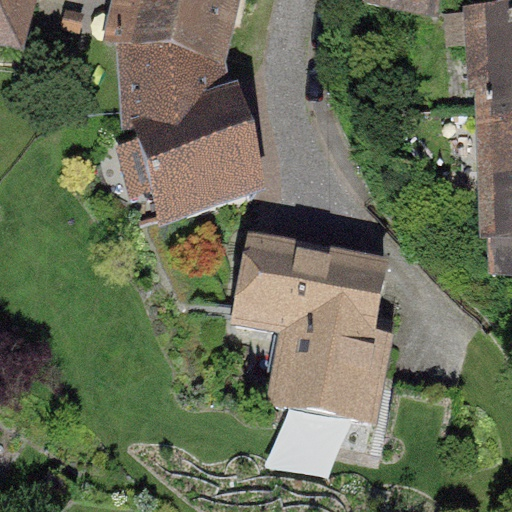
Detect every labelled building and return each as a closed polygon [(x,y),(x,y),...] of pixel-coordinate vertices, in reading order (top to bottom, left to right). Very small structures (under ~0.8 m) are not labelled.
[(0,0),(0,60),(20,66),(37,0),(0,0)] [(124,137),(224,106),(214,83),(230,0),(104,0),(86,62),(114,73),(124,137)] [(437,30),(440,0),(361,0),(359,21),(437,30)] [(511,289),(511,33),(470,36),(488,291),(511,289)] [(158,246),(258,214),(224,106),(124,137),(158,246)] [(383,283),(243,256),(224,351),(280,362),(265,439),(382,462),(404,352),(371,345),(383,283)]
